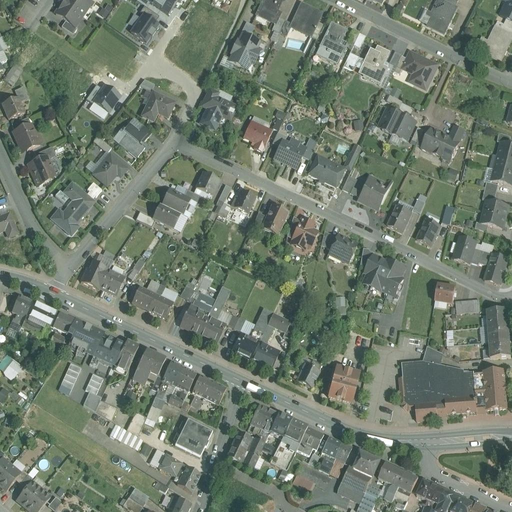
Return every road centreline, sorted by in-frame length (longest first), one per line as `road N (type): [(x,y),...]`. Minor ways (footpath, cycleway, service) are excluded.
road 1 (residential): [(511,296),(179,140)]
road 2 (secondary): [(54,294),(241,382)]
road 3 (secondary): [(241,382),(371,437),(425,441)]
road 4 (residential): [(341,0),(511,83)]
road 5 (residential): [(179,140),(72,267)]
road 6 (residential): [(196,511),(241,382)]
road 7 (residential): [(72,267),(31,226),(0,154)]
road 8 (residential): [(425,441),(432,471),(511,511)]
